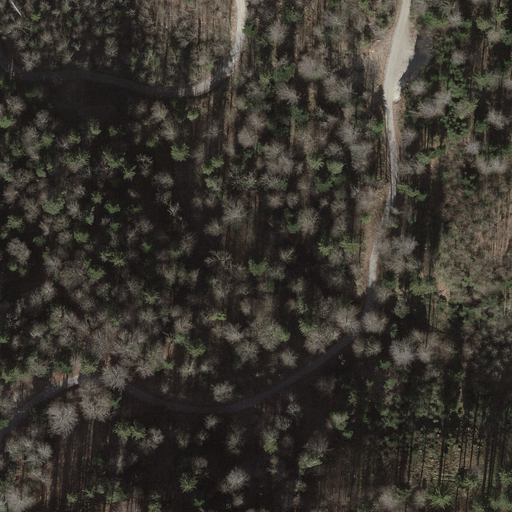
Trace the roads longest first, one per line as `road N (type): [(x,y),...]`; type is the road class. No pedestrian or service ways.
road 1 (track): [(408,0),(390,70),(384,122),(394,167),(374,246),(372,311),(351,342),(256,399),(222,410),(74,375),(39,391),(0,437)]
road 2 (track): [(237,0),(233,59),(213,81),(190,90),(42,77),(20,70),(0,37)]
